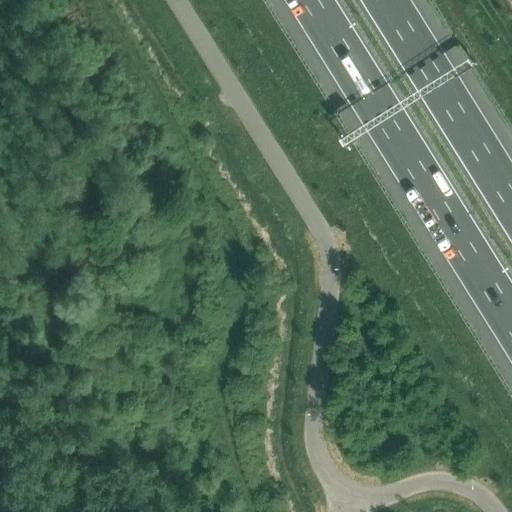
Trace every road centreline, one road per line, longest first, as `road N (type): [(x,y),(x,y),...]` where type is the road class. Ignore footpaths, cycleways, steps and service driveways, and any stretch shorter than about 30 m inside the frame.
road 1 (unclassified): [(498,511),(464,487),(368,495),(345,493),(326,477),(313,443),(328,250),(177,0)]
road 2 (motorway): [(310,0),(511,321)]
road 3 (motorway): [(511,201),(385,0)]
